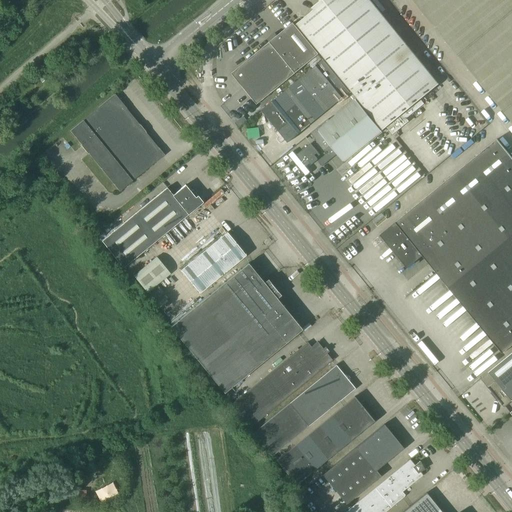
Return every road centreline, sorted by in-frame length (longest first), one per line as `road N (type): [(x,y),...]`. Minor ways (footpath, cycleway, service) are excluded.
road 1 (tertiary): [(511,502),(154,65)]
road 2 (unclassified): [(0,89),(100,3)]
